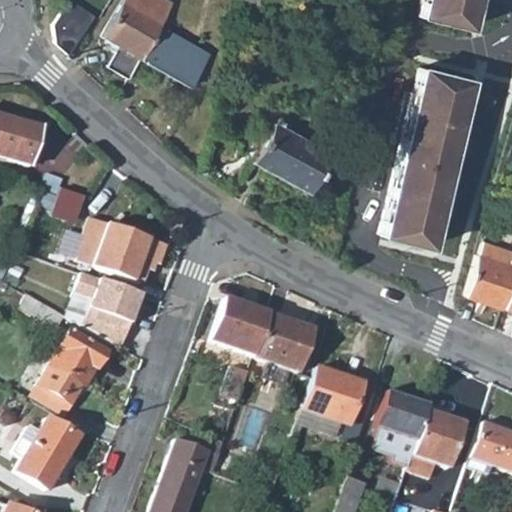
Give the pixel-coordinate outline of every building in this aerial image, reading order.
[(52,43),(66,55),(85,24),(92,15),(70,0),(65,0),(51,23),(52,43)] [(120,0),(100,36),(138,57),(157,24),(169,4),(162,0),(120,0)] [(417,0),(414,15),(464,28),(470,0),(417,0)] [(157,24),(138,57),(189,86),(207,54),(157,24)] [(106,64),(127,77),(135,62),(114,49),(106,64)] [(416,68),(376,232),(425,245),(466,81),(416,68)] [(0,159),(27,167),(38,129),(0,118),(0,159)] [(260,143),(250,162),(304,192),(325,152),(271,123),(260,143)] [(208,129),(204,152),(234,162),(239,142),(208,129)] [(53,197),(42,193),(39,201),(49,205),(49,208),(54,209),(48,227),(85,240),(77,263),(136,284),(138,283),(146,264),(154,266),(160,248),(102,227),(108,206),(56,189),(53,197)] [(474,254),(462,295),(500,308),(511,271),(511,251),(481,241),(477,254),(474,254)] [(511,271),(500,308),(511,312),(511,271)] [(136,295),(77,274),(70,293),(88,299),(78,327),(117,350),(136,295)] [(22,295),(13,311),(51,334),(60,317),(22,295)] [(207,342),(248,357),(261,319),(251,316),(252,312),(221,301),(209,335),(207,342)] [(248,357),(247,359),(294,374),(306,338),(293,333),(296,327),(262,315),(261,319),(248,357)] [(296,327),(293,333),(306,338),(308,332),(296,327)] [(101,351),(63,330),(33,384),(67,403),(78,384),(80,385),(90,368),(91,369),(101,351)] [(225,368),(216,395),(233,401),(242,374),(225,368)] [(313,370),(299,412),(334,423),(344,426),(357,385),(313,370)] [(33,384),(24,399),(31,403),(58,419),(67,403),(33,384)] [(411,441),(422,406),(383,393),(372,427),(375,429),(367,450),(389,457),(387,462),(402,467),(411,441)] [(216,395),(215,400),(232,406),(233,401),(216,395)] [(411,441),(401,470),(426,478),(431,465),(445,469),(459,426),(443,420),(445,414),(422,406),(411,441)] [(254,409),(241,433),(255,441),(268,416),(254,409)] [(297,411),(288,435),(294,437),(297,429),(328,439),(334,423),(299,412),(297,411)] [(23,429),(7,455),(17,460),(9,474),(42,493),(74,439),(41,420),(32,434),(23,429)] [(511,436),(476,425),(462,469),(481,476),(484,467),(511,476),(511,436)] [(220,443),(208,438),(202,452),(170,441),(145,511),(182,511),(197,468),(209,472),(220,443)] [(340,479),(328,511),(349,511),(359,485),(340,479)]
